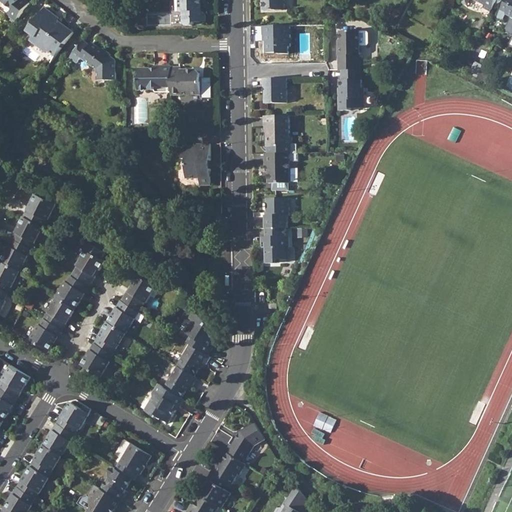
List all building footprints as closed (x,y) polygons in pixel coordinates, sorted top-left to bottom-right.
[(31,3),(26,0),(0,0),(0,9),(16,22),(31,3)] [(180,0),(181,11),(184,11),(184,23),(186,26),(193,26),(195,22),(206,22),(206,14),(204,12),(202,12),(202,0),(180,0)] [(262,0),(263,10),(285,10),(284,0),(262,0)] [(483,7),(491,12),(497,0),(475,0),(485,5),(483,7)] [(511,0),(506,0),(497,17),(503,20),(506,14),(511,17),(511,0)] [(41,15),(31,7),(28,11),(38,19),(41,15)] [(52,63),(74,33),(54,17),(55,15),(46,8),(41,15),(38,19),(29,31),(31,32),(27,37),(31,40),(27,45),(52,63)] [(267,53),(289,54),(289,46),(291,46),(291,26),(263,26),(263,35),(266,35),(267,53)] [(339,62),(361,62),(360,46),(360,32),(360,31),(340,31),(340,46),(338,46),(339,62)] [(360,32),(360,46),(367,46),(369,44),(369,34),(367,32),(360,32)] [(82,58),(95,44),(93,43),(91,46),(84,40),(71,58),(78,63),(82,58)] [(116,60),(111,56),(111,55),(103,48),(101,49),(95,44),(82,58),(98,70),(98,81),(117,80),(116,60)] [(470,73),(478,78),(484,66),(476,62),(470,73)] [(172,68),(172,66),(155,66),(155,69),(139,69),(139,90),(155,90),(157,92),(172,92),(172,68)] [(486,82),(493,70),(484,66),(478,78),(486,82)] [(202,94),(201,74),(197,70),(182,70),(182,68),(172,68),(172,92),(172,95),(202,94)] [(340,111),(351,110),(351,109),(360,108),(360,107),(360,99),(365,99),(365,88),(362,88),(361,70),(342,70),(341,94),(340,94),(340,111)] [(266,103),(288,103),(287,78),(264,79),(264,87),(266,87),(266,103)] [(268,147),(268,154),(298,153),(298,144),(293,144),(293,138),(290,138),(290,116),(264,116),(265,127),(267,127),(268,147)] [(201,186),(212,185),(212,169),(210,169),(210,161),(211,161),(211,144),(197,144),(197,146),(184,146),(184,159),(190,159),(190,164),(187,164),(188,179),(201,178),(201,186)] [(299,153),(298,153),(268,154),(265,154),(265,165),(270,165),(270,171),(269,171),(269,183),(290,183),(290,161),(299,161),(299,153)] [(26,218),(43,227),(47,220),(48,221),(57,203),(49,199),(48,201),(37,195),(32,204),(33,205),(26,218)] [(266,215),(266,228),(286,228),(288,228),(288,216),(290,216),(290,198),(268,199),(268,215),(266,215)] [(15,241),(32,249),(43,227),(26,218),(25,218),(20,226),(22,227),(15,241)] [(266,263),(277,263),(277,260),(285,260),(285,247),(289,247),(289,237),(286,237),(286,228),(266,228),(266,237),(263,237),(263,247),(266,247),(266,263)] [(2,262),(20,271),(32,249),(15,241),(7,254),(6,254),(2,262)] [(101,260),(105,253),(90,244),(76,266),(78,267),(72,277),(88,287),(89,287),(105,263),(101,260)] [(0,289),(9,294),(20,271),(2,262),(0,265),(0,289)] [(108,262),(103,269),(111,274),(115,268),(108,262)] [(122,302),(139,312),(140,313),(146,302),(147,303),(158,286),(146,279),(145,280),(138,276),(132,285),(134,286),(130,292),(129,291),(122,302)] [(80,300),(88,287),(72,277),(68,283),(67,282),(57,297),(59,298),(76,309),(81,301),(80,300)] [(0,313),(6,301),(5,300),(9,294),(0,289),(0,313)] [(61,329),(70,316),(71,317),(76,309),(59,298),(45,319),(61,329)] [(108,322),(126,333),(139,312),(122,302),(114,315),(113,314),(108,322)] [(191,345),(209,356),(213,348),(210,346),(218,333),(208,327),(209,324),(200,316),(193,312),(189,318),(193,321),(186,332),(192,336),(188,342),(191,345)] [(53,343),(61,329),(45,319),(41,326),(40,325),(30,340),(49,352),(55,344),(53,343)] [(96,345),(113,355),(126,333),(108,322),(103,331),(104,331),(96,345)] [(82,365),(101,377),(110,362),(109,361),(113,355),(96,345),(88,358),(87,357),(82,365)] [(179,366),(195,377),(204,363),(207,365),(212,357),(209,356),(191,345),(179,366)] [(0,388),(17,398),(25,385),(26,386),(31,377),(13,365),(3,381),(4,382),(0,388)] [(166,388),(183,398),(187,391),(190,386),(193,388),(198,379),(195,377),(179,366),(166,388)] [(160,416),(169,423),(178,410),(175,409),(177,406),(181,407),(185,400),(183,398),(166,388),(160,384),(154,394),(154,397),(146,411),(158,418),(160,416)] [(0,388),(0,417),(5,421),(10,412),(9,412),(17,398),(0,388)] [(59,425),(76,435),(79,428),(81,429),(93,410),(85,405),(82,409),(71,402),(66,411),(67,412),(59,425)] [(229,453),(244,463),(255,445),(265,439),(255,423),(241,432),(233,446),(231,445),(226,452),(229,453)] [(45,445),(62,456),(76,435),(59,425),(51,438),(50,437),(45,445)] [(117,469),(134,479),(135,480),(140,473),(142,475),(153,456),(133,444),(117,469)] [(33,467),(49,477),(62,456),(45,445),(40,453),(41,454),(33,467)] [(228,482),(232,485),(239,474),(241,475),(247,465),(244,463),(229,453),(222,464),(219,462),(212,473),(228,482)] [(19,489),(36,499),(40,492),(41,493),(50,478),(49,477),(33,467),(31,467),(26,475),(27,476),(19,489)] [(102,489),(122,502),(126,494),(125,493),(134,479),(117,469),(113,467),(109,474),(110,478),(102,489)] [(220,507),(223,508),(232,493),(224,489),(228,482),(212,473),(206,483),(209,485),(202,495),(220,507)] [(89,510),(91,511),(114,511),(117,508),(118,509),(122,502),(102,489),(96,485),(89,496),(88,495),(81,497),(77,503),(89,510)] [(300,511),(308,500),(297,486),(286,503),(288,505),(284,511),(300,511)] [(9,511),(28,511),(33,506),(32,505),(36,499),(19,489),(12,501),(11,500),(5,509),(6,510),(9,511)] [(187,511),(216,511),(220,507),(202,495),(195,506),(192,504),(187,511)]
